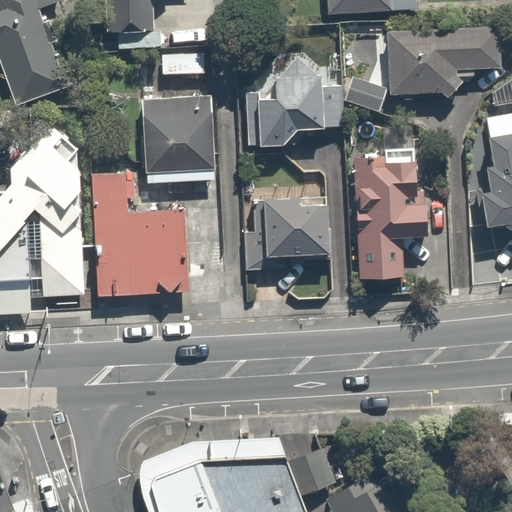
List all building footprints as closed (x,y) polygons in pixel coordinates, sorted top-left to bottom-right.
[(76,87),(49,21),(72,11),(67,0),(0,0),(0,75),(15,113),(76,87)] [(104,0),(104,34),(157,35),(157,0),(104,0)] [(331,0),(332,18),(423,17),(422,0),(331,0)] [(392,33),(392,102),(479,102),(478,72),(508,72),(508,32),(392,33)] [(216,57),(163,56),(162,81),(215,81),(216,57)] [(390,92),(354,81),(347,104),(383,115),(390,92)] [(243,88),(244,94),(246,156),(297,155),(297,142),(346,140),(344,84),(243,88)] [(220,98),(147,100),(150,189),(224,186),(220,98)] [(494,161),(482,163),(494,242),(511,238),(511,117),(488,121),(494,161)] [(87,158),(55,129),(17,176),(23,195),(16,201),(0,199),(0,271),(4,276),(51,228),(46,291),(1,292),(1,316),(68,318),(68,301),(90,299),(90,269),(80,259),(92,225),(92,181),(79,171),(87,158)] [(446,202),(424,177),(425,154),(357,152),(357,158),(354,239),(366,240),(364,292),(408,293),(410,242),(444,243),(446,202)] [(126,179),(98,180),(103,294),(187,290),(183,212),(127,215),(126,179)] [(337,202),(249,203),(250,270),(338,269),(337,202)] [(325,434),(296,448),(314,487),(344,473),(325,434)] [(156,478),(156,498),(162,511),(306,511),(284,458),(201,461),(156,478)] [(421,511),(392,463),(325,499),(332,511),(421,511)]
